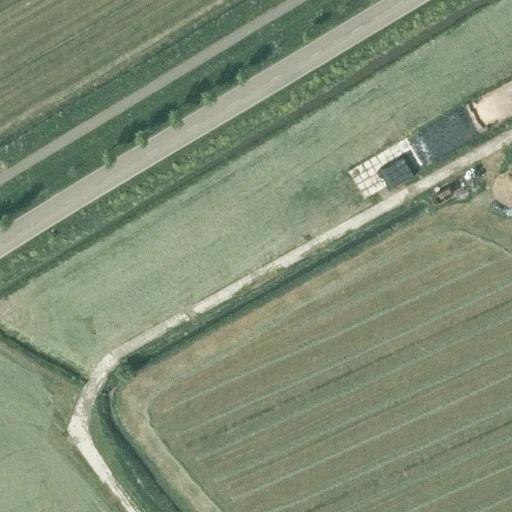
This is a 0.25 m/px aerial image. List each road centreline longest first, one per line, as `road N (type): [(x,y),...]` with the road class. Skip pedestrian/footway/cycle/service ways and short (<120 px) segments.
road 1 (track): [(511,137),(105,365),(82,410),(80,435),(130,511)]
road 2 (secondary): [(0,246),(404,0)]
